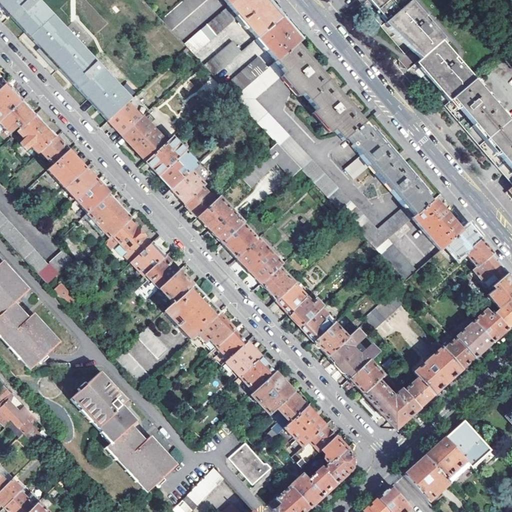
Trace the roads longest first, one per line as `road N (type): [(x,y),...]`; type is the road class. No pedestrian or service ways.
road 1 (residential): [(388,459),(0,41)]
road 2 (secondary): [(302,0),(511,244)]
road 3 (tertiary): [(511,349),(388,459)]
